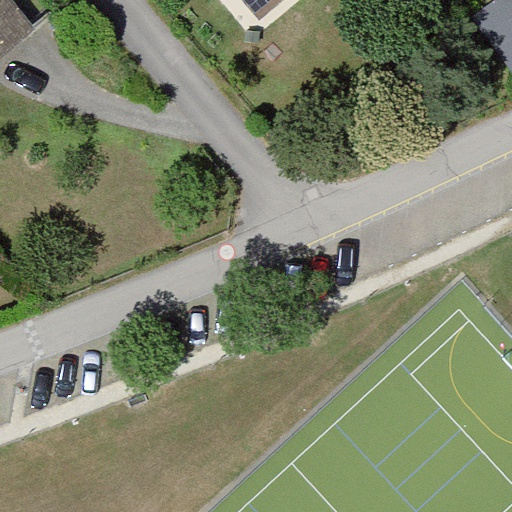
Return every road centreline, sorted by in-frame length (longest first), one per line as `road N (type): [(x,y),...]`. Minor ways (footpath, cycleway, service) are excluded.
road 1 (residential): [(306,223),(0,352)]
road 2 (residential): [(306,223),(115,0)]
road 3 (residential): [(511,133),(306,223)]
